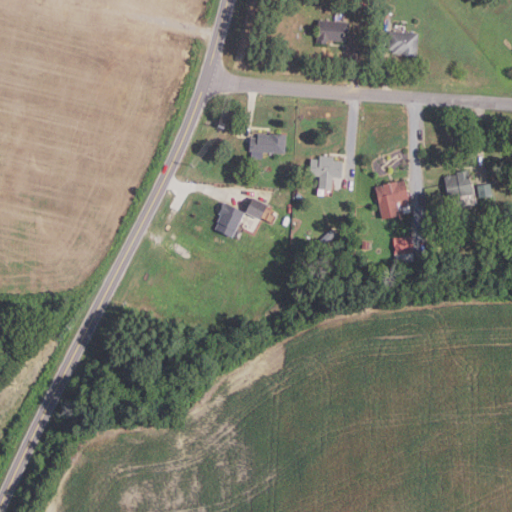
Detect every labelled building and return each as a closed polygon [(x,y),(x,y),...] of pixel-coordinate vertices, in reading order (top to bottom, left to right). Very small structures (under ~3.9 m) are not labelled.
[(327,42),(316,41),(319,18),(351,21),(350,32),(345,32),(344,39),(328,37),(327,42)] [(417,56),(406,55),(406,53),(393,52),(393,50),(388,49),(389,30),(420,33),(417,56)] [(120,79),(148,91),(158,67),(130,55),(120,79)] [(285,152),(263,151),(262,158),(251,157),(251,150),(249,150),(251,136),(258,137),(258,133),(270,134),(270,132),(287,133),(285,152)] [(342,177),(333,176),(332,188),(319,187),(320,175),(309,174),(311,156),(319,157),(319,154),(334,156),(334,159),(343,160),(342,177)] [(449,199),(445,177),(456,175),(456,171),(468,169),(473,194),(449,199)] [(383,218),(375,186),(405,179),(409,197),(396,200),(399,215),(383,218)] [(479,197),(477,185),(491,183),(493,195),(479,197)] [(252,197),(267,204),(260,218),(245,211),(252,197)] [(232,236),(215,228),(218,221),(217,220),(220,214),(218,213),(224,202),(244,212),(232,236)] [(414,252),(395,253),(394,237),(413,236),(414,252)]
